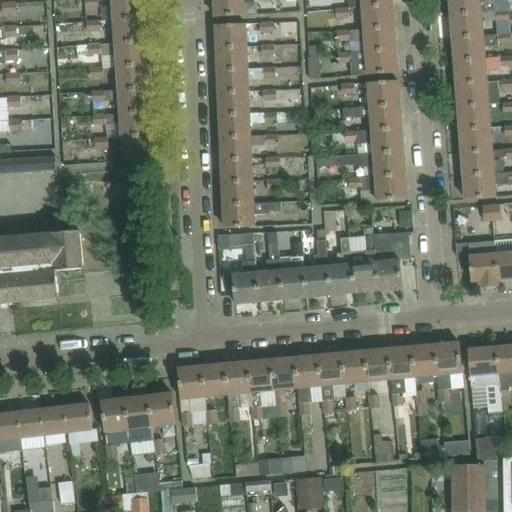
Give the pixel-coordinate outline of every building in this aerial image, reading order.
[(143,18),(141,0),(111,0),(113,20),(143,18)] [(245,15),(244,0),(214,0),(216,18),(245,15)] [(301,0),(303,13),(325,11),(324,0),(301,0)] [(327,0),(329,11),(345,8),(343,0),(327,0)] [(392,7),(391,0),(361,0),(362,9),(392,7)] [(449,0),(451,17),(481,14),(494,13),(495,13),(493,0),(449,0)] [(15,4),(2,5),(2,14),(15,13),(15,4)] [(394,28),(392,7),(362,9),(364,31),(394,28)] [(74,9),(51,9),(52,37),(75,37),(74,9)] [(348,19),(348,10),(334,11),(335,20),(348,19)] [(494,13),(495,21),(509,20),(508,14),(508,12),(495,13),(494,13)] [(483,36),(481,14),(451,17),(452,40),(483,36)] [(145,42),(143,18),(113,20),(115,44),(145,42)] [(326,35),(330,21),(317,18),(314,31),(326,35)] [(99,30),(99,21),(86,22),(87,30),(99,30)] [(273,23),(259,24),(260,33),(273,33),(273,23)] [(246,25),(216,26),(217,49),(247,48),(246,25)] [(17,36),(16,28),(0,28),(0,40),(4,40),(4,37),(17,36)] [(395,51),(394,28),(364,31),(349,32),(350,40),(350,43),(365,41),(366,53),(395,51)] [(350,40),(349,32),(337,32),(337,41),(350,40)] [(483,36),(452,40),(454,63),(484,60),(483,47),(497,46),(497,44),(510,43),(511,42),(511,34),(510,34),(483,36)] [(147,66),(145,42),(115,44),(100,44),(101,53),(101,56),(116,55),(117,68),(147,66)] [(101,53),(100,44),(88,45),(88,54),(101,53)] [(274,56),(274,47),(260,47),(261,56),(274,56)] [(248,70),(247,48),(217,49),(218,71),(248,70)] [(18,60),(18,51),(0,52),(0,65),(5,65),(5,61),(18,60)] [(397,73),(395,51),(366,53),(338,55),(339,64),(351,63),(352,77),(397,73)] [(55,55),(54,68),(84,70),(85,57),(55,55)] [(484,60),(454,63),(456,85),(486,82),(485,70),(499,69),(499,67),(511,66),(511,64),(511,57),(484,60)] [(148,89),(147,66),(117,68),(118,90),(148,89)] [(103,76),(102,68),(89,69),(90,77),(103,76)] [(249,93),(248,80),(262,79),(262,77),(275,77),(275,68),(248,70),(218,71),(219,94),(249,93)] [(19,83),(19,74),(6,75),(6,84),(19,83)] [(511,80),(500,81),(501,90),(511,89),(511,80)] [(398,82),(368,84),(370,107),(399,105),(398,82)] [(488,106),(486,82),(456,85),(458,108),(488,106)] [(354,85),(341,86),(341,95),(355,94),(354,85)] [(150,113),(148,89),(118,90),(91,92),(92,102),(119,100),(120,114),(150,113)] [(276,91),(263,92),(263,101),(276,100),(276,91)] [(249,93),(219,94),(220,117),(250,115),(249,93)] [(21,106),(20,97),(7,98),(8,107),(21,106)] [(511,112),(511,102),(502,104),(502,113),(511,112)] [(399,105),(370,107),(355,108),(356,117),(356,119),(371,117),(372,131),(401,129),(399,105)] [(490,129),(488,106),(458,108),(459,131),(490,129)] [(356,117),(355,108),(342,109),(343,118),(356,117)] [(152,136),(150,113),(120,114),(93,116),(94,125),(121,123),(122,137),(152,136)] [(277,123),(277,114),(250,115),(220,117),(221,139),(251,138),(250,124),(277,123)] [(335,118),(308,122),(310,137),(337,133),(335,118)] [(22,130),(21,121),(9,122),(9,131),(22,130)] [(511,135),(511,126),(503,127),(504,136),(511,135)] [(403,152),(401,129),(372,131),(344,133),(345,142),(357,141),(358,145),(372,143),(373,154),(403,152)] [(491,152),(490,129),(459,131),(461,154),(491,152)] [(153,159),(152,136),(122,137),(124,161),(153,159)] [(278,146),(277,136),(251,138),(221,139),(222,161),(251,160),(251,147),(278,146)] [(108,138),(95,139),(95,148),(108,147),(108,138)] [(373,154),(336,157),(336,167),(359,165),(359,168),(374,166),(375,177),(405,175),(403,152),(373,154)] [(493,174),(491,152),(461,154),(463,176),(493,174)] [(0,160),(0,173),(56,170),(55,156),(0,160)] [(267,159),(267,169),(279,168),(279,159),(267,159)] [(252,182),(251,160),(222,161),(223,183),(252,182)] [(511,172),(493,174),(463,176),(465,200),(495,197),(494,185),(509,184),(509,182),(511,181),(511,172)] [(407,199),(405,175),(375,177),(348,180),(349,189),(361,188),(361,191),(376,190),(377,202),(407,199)] [(266,181),(252,182),(223,183),(224,206),(253,204),(253,193),(267,193),(267,191),(266,181)] [(279,190),(279,181),(266,181),(267,191),(279,190)] [(315,191),(315,206),(344,206),(344,191),(315,191)] [(267,203),(253,204),(224,206),(225,228),(254,227),(254,216),(268,215),(268,212),(267,203)] [(281,212),(280,203),(267,203),(268,212),(281,212)] [(501,220),(500,205),(491,206),(492,221),(501,220)] [(492,221),(491,206),(482,207),(483,222),(492,221)] [(353,293),(351,265),(350,253),(347,218),(338,219),(341,254),(337,254),(338,266),(327,267),(329,295),(353,293)] [(0,303),(59,298),(56,271),(83,268),(79,231),(36,235),(36,228),(27,228),(28,236),(0,238),(0,303)] [(282,299),(279,271),(276,233),(267,234),(269,261),(264,261),(265,273),(256,274),(258,301),(282,299)] [(389,249),(374,250),(377,291),(401,289),(399,260),(411,259),(408,233),(387,234),(389,249)] [(258,301),(256,274),(252,234),(228,236),(229,250),(245,248),(247,262),(242,262),(243,275),(232,276),(234,304),(258,301)] [(365,251),(350,253),(351,265),(353,293),(377,291),(374,250),(372,237),(364,238),(365,251)] [(511,278),(511,240),(494,242),(495,255),(497,280),(511,278)] [(329,295),(327,267),(324,241),(315,241),(317,256),(312,257),(313,268),(303,269),(306,297),(329,295)] [(498,287),(497,280),(495,255),(494,242),(468,244),(471,283),(481,282),(482,289),(498,287)] [(306,297),(303,269),(301,243),(292,244),(293,258),(289,259),(290,271),(279,271),(282,299),(306,297)] [(459,344),(435,346),(438,376),(440,403),(449,402),(447,376),(462,374),(459,344)] [(438,376),(435,346),(412,348),(414,378),(438,376)] [(511,372),(511,346),(496,348),(502,411),(510,410),(508,385),(511,384),(511,381),(511,372)] [(414,378),(412,348),(388,350),(390,381),(391,381),(394,422),(403,421),(401,394),(404,393),(403,379),(414,378)] [(502,411),(496,348),(468,351),(471,388),(485,387),(488,414),(502,412),(502,411)] [(390,381),(388,350),(365,352),(368,383),(390,381)] [(368,383),(365,352),(341,355),(344,385),(368,383)] [(344,385),(341,355),(318,357),(321,387),(323,414),(332,413),(329,386),(344,385)] [(321,387),(318,357),(295,359),(297,389),(298,403),(307,402),(311,402),(310,388),(321,387)] [(295,359),(272,361),(274,391),(283,390),(297,389),(295,359)] [(272,361),(248,363),(251,393),(251,400),(253,420),(262,419),(261,406),(275,405),(274,391),(272,361)] [(251,393),(248,363),(225,365),(227,395),(230,422),(238,422),(236,395),(251,393)] [(227,395),(225,365),(202,367),(204,398),(213,397),(227,395)] [(204,398),(202,367),(178,369),(180,400),(182,414),(191,413),(190,399),(204,398)] [(426,404),(424,390),(416,391),(417,405),(426,404)] [(173,395),(157,396),(149,397),(152,427),(176,425),(173,395)] [(379,409),(378,396),(369,396),(370,410),(379,409)] [(152,427),(149,397),(137,399),(134,399),(126,400),(129,430),(131,446),(153,443),(153,440),(152,427)] [(355,411),(354,398),(345,399),(346,411),(355,411)] [(129,430),(126,400),(102,403),(105,433),(107,447),(115,446),(114,432),(129,430)] [(307,402),(298,403),(301,428),(309,427),(307,402)] [(93,430),(90,404),(65,407),(67,433),(93,430)] [(284,404),(275,405),(276,418),(285,417),(284,404)] [(67,433),(65,407),(41,410),(44,436),(67,433)] [(44,436),(41,410),(18,413),(21,439),(44,436)] [(214,411),(205,412),(206,425),(215,424),(214,411)] [(21,439),(18,413),(0,414),(0,453),(23,450),(21,439)] [(191,413),(182,414),(183,426),(192,426),(191,413)] [(493,433),(476,435),(477,454),(494,452),(493,433)] [(161,439),(153,440),(153,443),(154,453),(163,452),(161,439)] [(436,439),(420,441),(421,453),(437,451),(436,439)] [(468,454),(467,443),(448,445),(449,456),(468,454)] [(115,446),(107,447),(108,460),(117,459),(115,446)] [(511,511),(511,459),(504,461),(504,466),(504,510),(503,511),(511,511)] [(207,465),(187,467),(191,478),(208,477),(207,465)] [(484,511),(484,466),(452,466),(451,511),(484,511)] [(504,510),(504,466),(484,466),(484,511),(504,510)] [(430,477),(430,467),(414,468),(415,478),(430,477)] [(26,477),(30,510),(30,511),(53,511),(50,486),(39,488),(38,476),(26,477)] [(150,477),(134,478),(136,494),(152,493),(150,477)] [(322,507),(319,477),(297,479),(300,509),(322,507)] [(403,504),(402,480),(376,480),(377,504),(403,504)] [(270,493),(269,481),(245,483),(246,495),(270,493)] [(70,484),(58,485),(60,505),(72,504),(70,484)] [(194,489),(170,491),(171,504),(196,501),(194,489)] [(135,495),(123,496),(124,508),(124,511),(148,511),(147,494),(135,495)] [(123,496),(102,497),(103,509),(124,508),(123,496)] [(158,511),(169,511),(170,501),(159,501),(158,511)]
